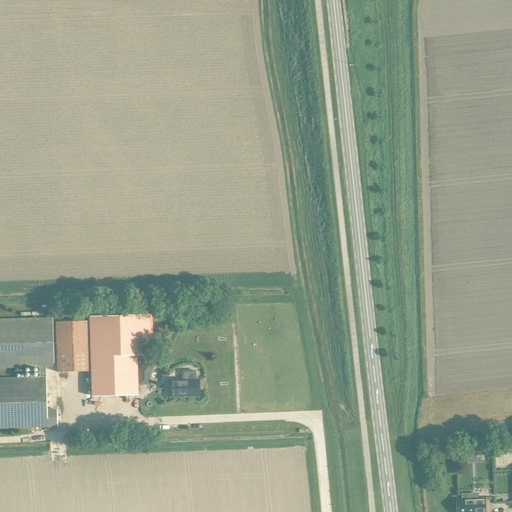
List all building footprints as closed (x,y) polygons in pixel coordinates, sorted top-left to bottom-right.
[(152,355),(151,315),(91,316),(93,396),(139,395),(138,355),(152,355)] [(0,367),(53,366),(51,319),(0,320),(0,367)] [(55,322),(56,373),(90,372),(89,321),(55,322)] [(152,385),(152,375),(160,367),(151,358),(140,370),(140,385),(152,385)] [(0,379),(0,428),(56,427),(56,411),(46,411),(45,378),(0,379)] [(170,397),(198,396),(198,380),(169,380),(170,397)] [(455,511),(480,511),(480,499),(455,500),(455,511)]
